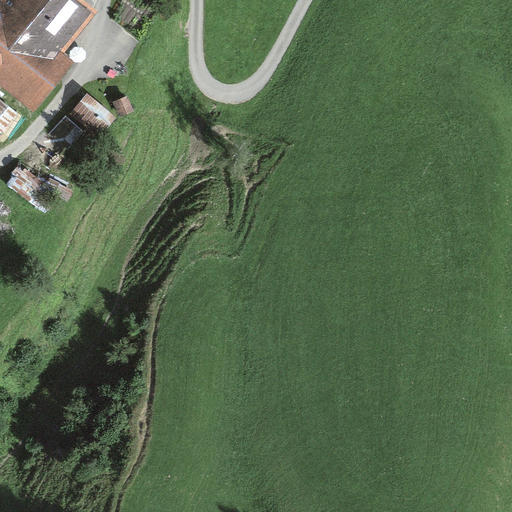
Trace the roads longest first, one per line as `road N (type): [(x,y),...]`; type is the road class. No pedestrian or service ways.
road 1 (residential): [(306,0),(260,77),(224,93),(199,70),(195,0)]
road 2 (residential): [(104,0),(72,85),(7,156)]
